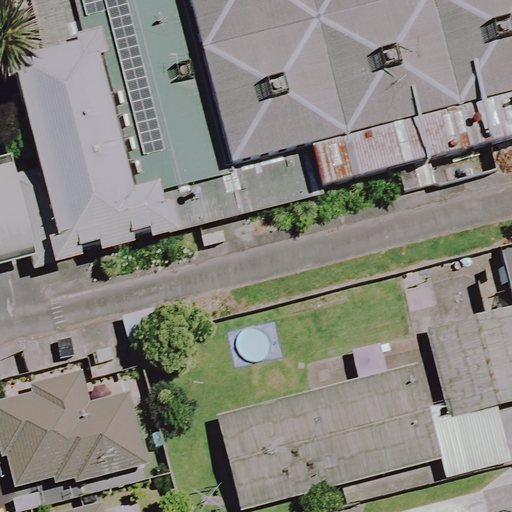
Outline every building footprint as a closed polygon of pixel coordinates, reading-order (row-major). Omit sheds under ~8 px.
[(75,0),(142,252),(251,223),(191,0),(75,0)] [(511,0),(191,0),(251,223),(511,149),(511,0)] [(85,36),(10,56),(67,271),(142,252),(85,36)] [(0,289),(67,271),(41,176),(0,186),(0,289)] [(511,254),(495,260),(511,313),(511,254)] [(511,409),(511,317),(508,305),(451,323),(422,331),(443,400),(414,409),(406,381),(216,439),(237,511),(260,511),(340,488),(347,511),(353,511),(508,465),(493,415),(511,409)] [(32,397),(0,405),(0,468),(10,498),(50,485),(52,492),(142,466),(118,391),(89,400),(81,375),(31,391),(32,397)]
